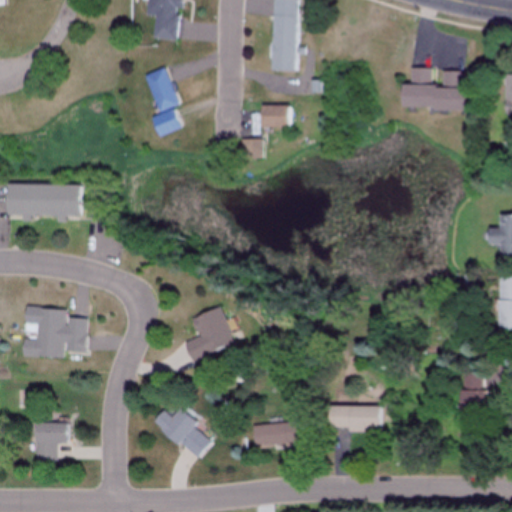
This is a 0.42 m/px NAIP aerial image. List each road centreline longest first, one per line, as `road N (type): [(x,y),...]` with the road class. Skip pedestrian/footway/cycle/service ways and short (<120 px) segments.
road 1 (residential): [(511,486),(0,496)]
road 2 (residential): [(144,304),(118,392),(118,496)]
road 3 (residential): [(0,256),(115,275),(135,286),(144,304)]
road 4 (residential): [(233,0),(230,128)]
